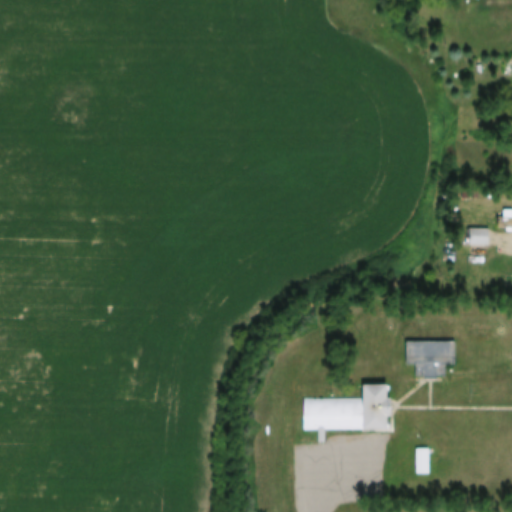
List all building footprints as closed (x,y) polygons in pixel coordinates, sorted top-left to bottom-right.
[(474,183),(474,192),(465,192),(464,183),(474,183)] [(503,211),(502,203),(511,203),(511,221),(498,221),(498,211),(503,211)] [(498,231),(511,230),(511,217),(498,217),(498,231)] [(489,221),(489,237),(470,237),(469,221),(489,221)] [(490,247),(490,230),(468,230),(468,247),(490,247)] [(444,357),(445,369),(435,369),(435,372),(423,372),(423,369),(414,369),(414,357),(406,357),(406,334),(453,334),(453,357),(444,357)] [(387,392),(388,409),(383,409),(383,422),(327,422),(327,435),(318,435),(317,422),(308,422),(307,391),(358,391),(358,378),(383,378),(383,392),(387,392)] [(417,442),(430,442),(430,466),(417,467),(417,442)]
